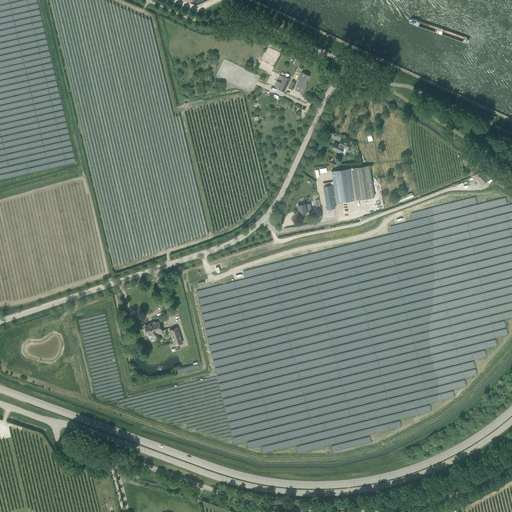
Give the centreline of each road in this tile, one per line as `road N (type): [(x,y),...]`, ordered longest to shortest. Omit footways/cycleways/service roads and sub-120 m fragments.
road 1 (tertiary): [(0,389),(217,469),(309,486),(395,475),(463,445),(511,410)]
road 2 (unclassified): [(55,423),(242,485),(307,494),(415,476),(511,421)]
road 3 (unclassified): [(0,321),(248,232),(278,198),(327,93),(346,76)]
road 4 (track): [(376,79),(475,144),(483,159),(455,182),(359,223),(277,241),(274,230)]
road 5 (unclassified): [(310,511),(240,500),(138,462),(71,458),(55,423)]
road 6 (unclassified): [(346,76),(331,55),(248,19),(195,20),(149,0)]
road 7 (unclassified): [(511,462),(454,493),(356,511)]
